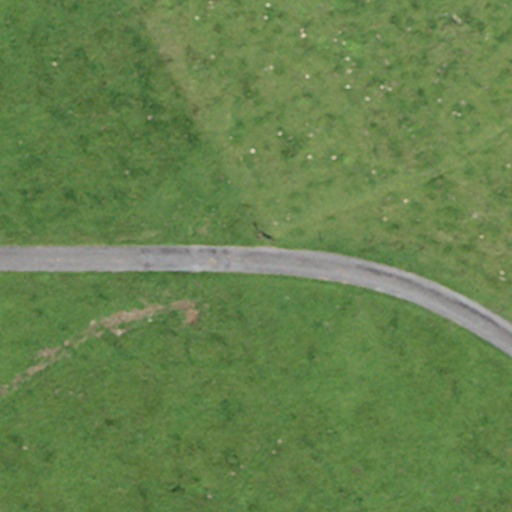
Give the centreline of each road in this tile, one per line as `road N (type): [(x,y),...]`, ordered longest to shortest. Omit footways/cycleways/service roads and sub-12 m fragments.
road 1 (track): [(511,331),(399,276),(257,258),(139,256)]
road 2 (track): [(139,256),(0,254)]
